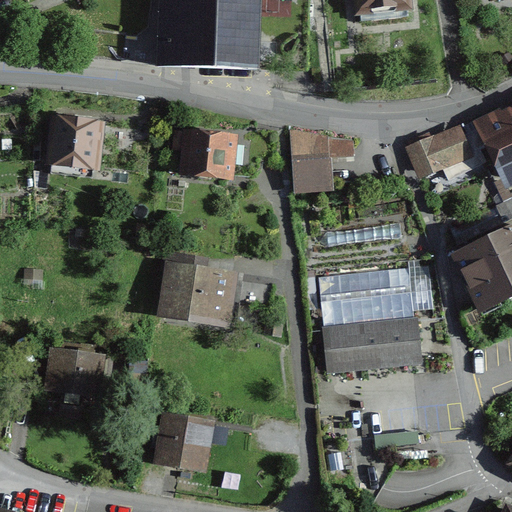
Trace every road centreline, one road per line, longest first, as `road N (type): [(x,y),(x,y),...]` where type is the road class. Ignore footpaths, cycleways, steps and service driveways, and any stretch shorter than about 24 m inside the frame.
road 1 (residential): [(511,90),(452,116),(379,126),(118,79),(0,71)]
road 2 (residential): [(455,336),(483,456),(511,487)]
